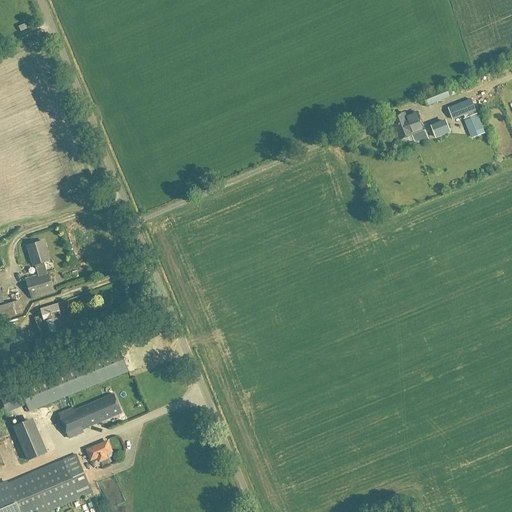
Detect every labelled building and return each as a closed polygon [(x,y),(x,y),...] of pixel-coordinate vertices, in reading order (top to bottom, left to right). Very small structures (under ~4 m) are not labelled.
[(445,87),(423,96),(426,106),(449,97),(445,87)] [(465,115),(466,118),(476,114),(471,99),(449,108),(453,119),(465,115)] [(425,133),(423,128),(417,112),(401,118),(401,115),(391,119),(399,140),(408,137),(411,135),(412,138),(425,133)] [(445,120),(430,126),(435,139),(450,133),(445,120)] [(43,242),(27,246),(33,266),(34,265),(37,276),(25,279),(30,298),(54,291),(48,272),(47,273),(44,262),(49,261),(43,242)] [(19,301),(0,306),(0,316),(1,319),(23,313),(19,301)] [(56,304),(40,309),(49,336),(64,331),(61,321),(56,304)] [(26,344),(0,354),(0,356),(5,368),(31,358),(26,344)] [(19,388),(28,413),(129,372),(119,348),(19,388)] [(86,425),(88,428),(121,413),(113,395),(74,411),(73,408),(59,414),(69,439),(83,433),(81,427),(86,425)] [(22,461),(38,457),(33,433),(17,437),(22,461)] [(111,451),(107,442),(87,450),(91,460),(98,457),(100,461),(106,458),(105,454),(111,451)] [(47,511),(92,493),(76,454),(8,483),(7,482),(0,484),(0,511),(47,511)] [(107,464),(100,468),(104,474),(111,470),(107,464)]
